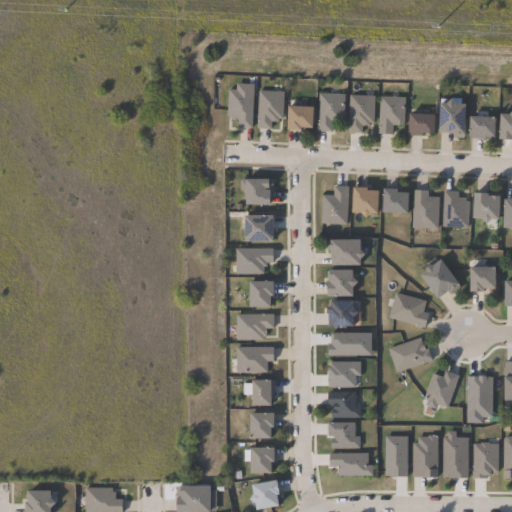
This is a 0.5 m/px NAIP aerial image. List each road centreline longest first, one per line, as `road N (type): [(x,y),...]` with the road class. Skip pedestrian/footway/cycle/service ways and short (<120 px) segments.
road 1 (residential): [(302,159),(299,460),(311,511)]
road 2 (residential): [(223,155),(511,168)]
road 3 (residential): [(315,511),(511,506)]
